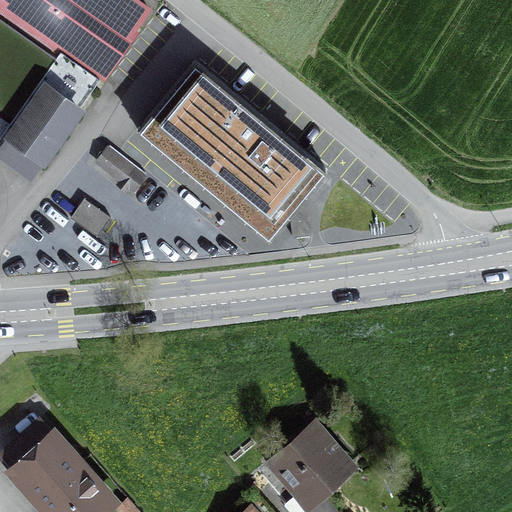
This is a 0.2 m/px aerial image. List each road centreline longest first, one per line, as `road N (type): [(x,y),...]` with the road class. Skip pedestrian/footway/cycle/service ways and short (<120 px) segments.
road 1 (secondary): [(0,318),(452,264)]
road 2 (residential): [(182,0),(430,204),(452,264)]
